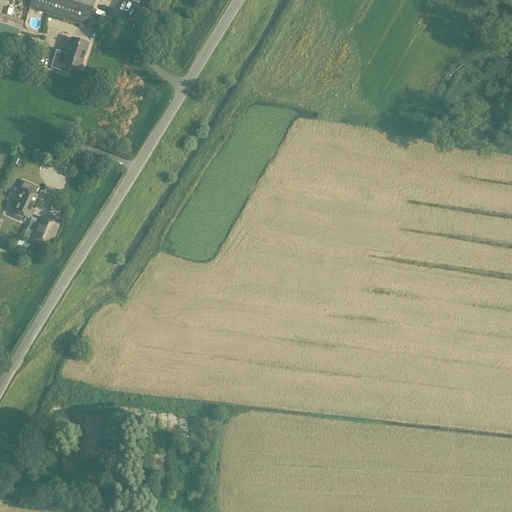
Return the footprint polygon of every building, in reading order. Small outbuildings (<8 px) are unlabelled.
[(89,25),(97,0),(33,0),(32,5),(89,25)] [(0,11),(0,33),(20,39),(26,20),(0,11)] [(59,48),(54,65),(70,70),(73,62),(83,66),(91,41),(75,36),(70,51),(59,48)] [(26,74),(31,71),(29,65),(23,67),(26,74)] [(29,218),(38,197),(24,190),(21,197),(20,196),(19,199),(20,199),(14,212),(29,218)] [(50,248),(59,227),(39,219),(30,239),(50,248)] [(77,451),(61,452),(61,455),(63,455),(63,473),(78,472),(77,451)]
